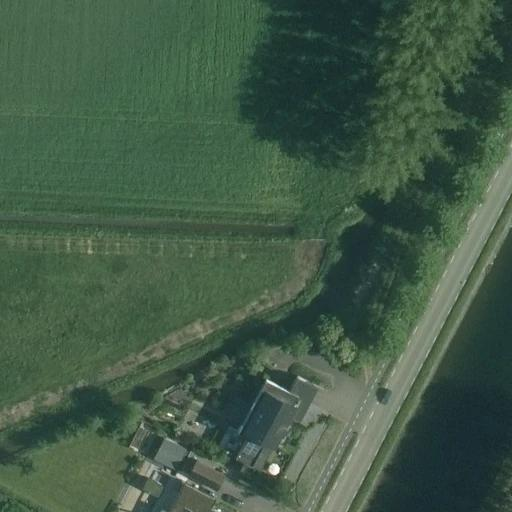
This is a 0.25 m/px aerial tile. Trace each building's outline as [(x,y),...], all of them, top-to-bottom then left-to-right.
[(263,443),(273,449),(296,406),(292,404),(297,396),(265,379),(237,432),(245,437),(234,457),(251,466),(263,443)] [(196,402),(188,418),(217,433),(226,417),(196,402)] [(164,441),(155,458),(172,467),(181,450),(164,441)] [(223,475),(195,460),(187,475),(215,490),(223,475)] [(181,480),(180,481),(184,483),(169,511),(168,511),(170,511),(171,511),(172,511),(217,511),(206,506),(211,498),(215,500),(215,499),(181,480)]
